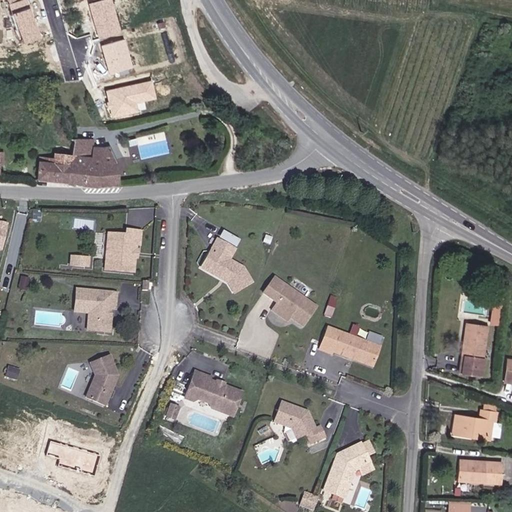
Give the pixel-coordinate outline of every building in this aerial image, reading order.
[(28,0),(18,0),(10,3),(25,42),(41,36),(28,0)] [(123,34),(112,0),(103,0),(89,4),(100,41),(123,34)] [(45,46),(41,36),(25,42),(29,51),(45,46)] [(125,40),(101,47),(109,75),(132,68),(125,40)] [(152,81),(106,91),(112,118),(140,112),(139,105),(157,101),(152,81)] [(74,159),(94,160),(96,147),(88,147),(88,138),(76,139),(74,159)] [(54,160),(53,182),(71,183),(74,159),(76,139),(58,139),(54,160)] [(74,159),(71,183),(70,186),(86,186),(89,166),(103,166),(105,148),(96,147),(94,160),(74,159)] [(89,166),(86,186),(101,186),(101,184),(121,183),(118,164),(111,147),(105,148),(103,166),(89,166)] [(54,160),(42,159),(40,181),(53,182),(54,160)] [(125,239),(110,238),(107,273),(133,275),(136,247),(140,248),(141,234),(126,233),(125,239)] [(221,238),(237,245),(240,239),(228,233),(226,237),(222,235),(221,238)] [(217,239),(207,253),(200,271),(204,272),(223,280),(234,295),(253,283),(241,266),(227,259),(231,248),(217,239)] [(86,270),(87,260),(75,259),(74,269),(86,270)] [(274,276),(261,293),(276,305),(270,312),(282,321),(287,315),(302,326),(316,308),(274,276)] [(77,293),(76,315),(90,315),(89,333),(112,334),(113,311),(117,311),(118,295),(77,293)] [(324,314),(331,317),(337,300),(330,298),(324,314)] [(465,320),(463,343),(467,343),(466,354),(464,371),(483,373),(488,323),(465,320)] [(373,367),(381,347),(327,327),(323,339),(320,347),(334,353),(353,360),(373,367)] [(90,361),(93,379),(94,383),(86,401),(105,408),(116,376),(111,356),(90,361)] [(11,385),(14,375),(4,372),(2,382),(11,385)] [(188,391),(195,394),(193,398),(210,403),(211,408),(232,416),(241,391),(194,372),(188,391)] [(192,402),(193,398),(195,394),(188,391),(185,399),(192,402)] [(306,411),(307,406),(280,397),(274,418),(292,424),(296,434),(305,431),(309,441),(323,434),(317,423),(313,425),(310,412),(306,411)] [(452,433),(470,436),(471,430),(491,434),(491,433),(493,419),(500,420),(502,410),(481,406),(480,416),(455,412),(452,433)] [(174,423),(177,415),(170,412),(166,420),(174,423)] [(501,434),(503,420),(500,420),(493,419),(491,433),(501,434)] [(490,440),(491,434),(471,430),(470,436),(490,440)] [(354,469),(369,460),(359,441),(336,452),(324,494),(329,496),(331,492),(344,497),(354,469)] [(500,483),(503,462),(460,459),(457,481),(500,483)] [(305,495),(302,505),(308,507),(311,496),(305,495)] [(311,496),(308,507),(314,509),(318,498),(311,496)]
